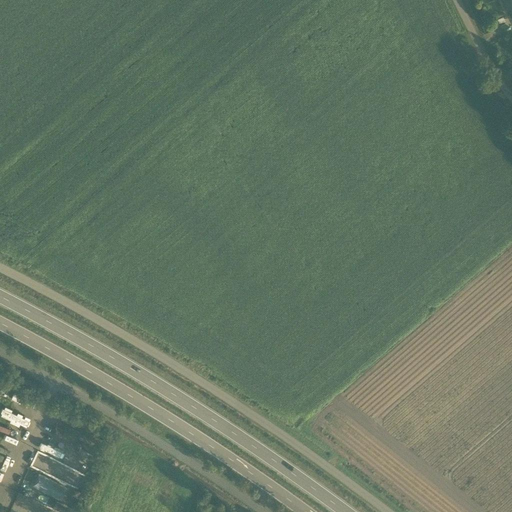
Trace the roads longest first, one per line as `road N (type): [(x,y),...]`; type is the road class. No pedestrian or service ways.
road 1 (unclassified): [(388,511),(180,368),(0,269)]
road 2 (primary): [(346,511),(220,423),(0,296)]
road 3 (primary): [(0,324),(151,410),(303,511)]
road 4 (unclassified): [(262,511),(138,427),(0,352)]
